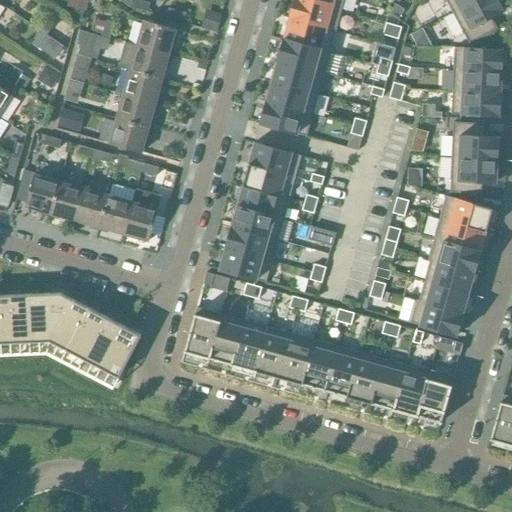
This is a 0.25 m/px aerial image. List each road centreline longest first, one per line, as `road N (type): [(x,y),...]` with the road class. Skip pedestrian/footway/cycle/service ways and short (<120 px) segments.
road 1 (residential): [(449,465),(142,382),(170,287)]
road 2 (residential): [(170,287),(252,0)]
road 3 (residential): [(449,465),(511,245)]
road 4 (residential): [(0,240),(170,287)]
